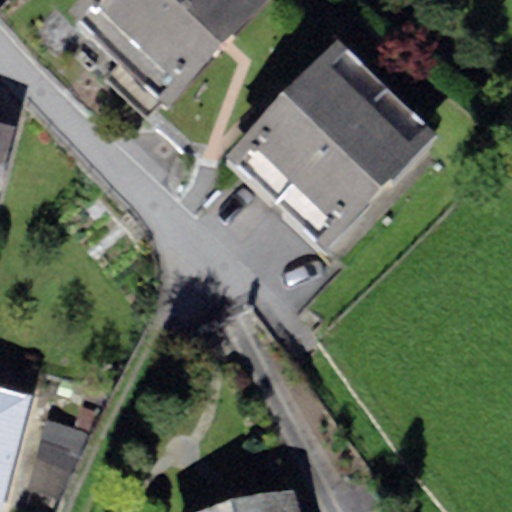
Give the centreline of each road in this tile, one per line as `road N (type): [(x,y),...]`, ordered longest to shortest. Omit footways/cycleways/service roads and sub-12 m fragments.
road 1 (residential): [(0,41),(304,346)]
road 2 (track): [(209,251),(93,511)]
